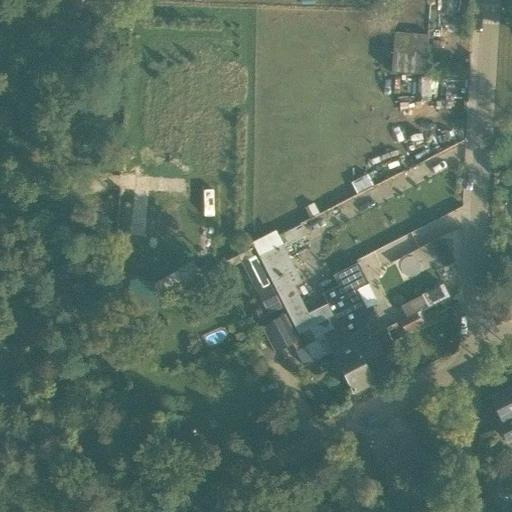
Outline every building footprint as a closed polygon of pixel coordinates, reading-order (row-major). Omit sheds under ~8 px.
[(395,0),(391,72),(424,75),(427,35),(429,0),(395,0)] [(305,347),(312,362),(332,352),(337,349),(339,353),(353,346),(342,323),(334,327),(329,317),(332,315),(327,303),(308,313),(299,295),(294,286),(301,282),(284,247),(306,236),(300,224),(278,235),(277,233),(254,245),(283,303),(299,334),(310,328),(317,341),(305,347)] [(444,241),(434,246),(438,256),(449,250),(444,241)] [(338,286),(322,293),(327,303),(332,315),(329,317),(334,327),(342,323),(353,346),(385,329),(384,328),(382,329),(370,306),(365,309),(356,291),(368,284),(356,262),(349,266),(333,275),(338,286)] [(405,316),(411,313),(426,305),(421,294),(399,306),(405,316)] [(447,297),(435,303),(439,311),(451,305),(447,297)] [(265,323),(278,350),(295,342),(300,339),(287,312),(265,323)] [(416,313),(399,322),(405,333),(421,325),(416,313)] [(353,346),(364,366),(396,350),(385,329),(353,346)] [(336,361),(331,364),(335,372),(340,369),(343,375),(352,392),(372,382),(364,366),(353,346),(339,353),(337,349),(332,352),(336,361)] [(305,347),(303,348),(299,350),(306,365),(312,362),(305,347)] [(511,389),(511,388),(491,399),(494,406),(490,408),(494,416),(498,413),(501,419),(496,421),(507,442),(511,439),(511,389)] [(402,444),(385,453),(390,464),(408,456),(402,444)]
